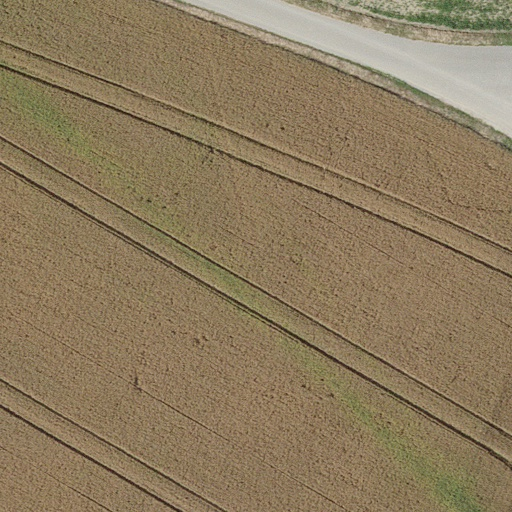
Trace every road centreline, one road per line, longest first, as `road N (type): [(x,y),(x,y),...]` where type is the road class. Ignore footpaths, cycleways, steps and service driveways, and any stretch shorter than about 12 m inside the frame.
road 1 (track): [(229,0),(405,53)]
road 2 (track): [(405,53),(511,119)]
